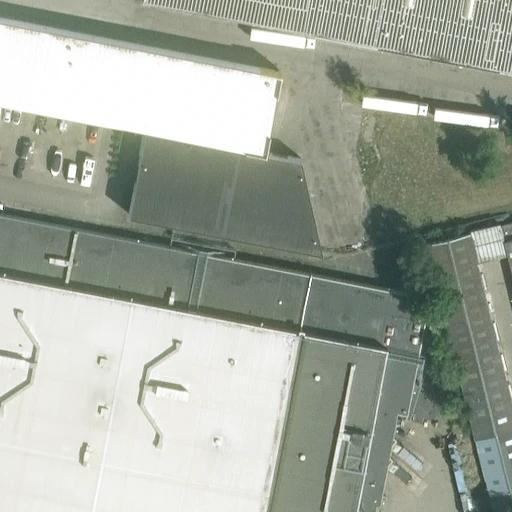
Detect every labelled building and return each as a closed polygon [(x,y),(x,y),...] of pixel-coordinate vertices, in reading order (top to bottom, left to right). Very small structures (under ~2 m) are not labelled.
[(511,0),(141,0),(141,1),(511,70),(511,0)] [(282,71),(0,16),(0,99),(145,127),(266,151),(282,71)] [(302,158),(266,151),(145,127),(128,213),(322,251),(302,158)] [(374,511),(394,409),(407,412),(426,317),(412,314),(416,293),(318,274),(0,212),(0,511),(374,511)] [(511,395),(479,260),(508,253),(505,240),(506,240),(502,224),(472,231),(429,242),(476,436),(494,511),(508,511),(511,511),(511,395)]
